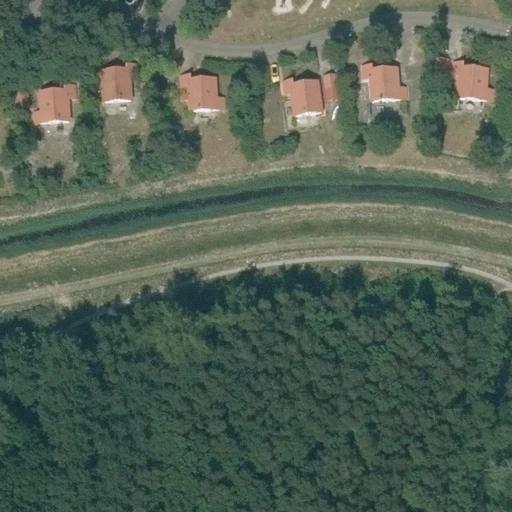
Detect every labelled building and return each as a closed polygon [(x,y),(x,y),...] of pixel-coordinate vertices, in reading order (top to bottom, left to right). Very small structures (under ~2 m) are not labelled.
[(448,59),(434,59),(433,74),(448,74),(448,59)] [(462,69),(462,64),(455,64),(454,76),(460,77),(458,100),(492,103),(492,92),(485,91),(487,71),(462,69)] [(136,78),(135,66),(128,66),(128,71),(103,72),(104,104),(131,102),(129,79),(136,78)] [(371,72),(371,67),(363,67),(364,80),(371,79),(372,103),(405,100),(404,89),(398,90),(396,70),(371,72)] [(340,89),(338,75),(322,77),(324,91),(340,89)] [(223,111),(223,100),(216,100),(215,80),(190,82),(189,77),(182,77),(179,77),(180,103),(190,102),(190,107),(190,113),(223,111)] [(295,117),(321,114),(317,83),(292,86),(291,82),(284,83),(286,95),(292,94),(295,117)] [(74,99),(73,87),(66,87),(66,92),(41,93),(42,113),(35,114),(36,125),(69,123),(67,100),(74,99)] [(29,108),(28,93),(14,93),(14,108),(29,108)]
